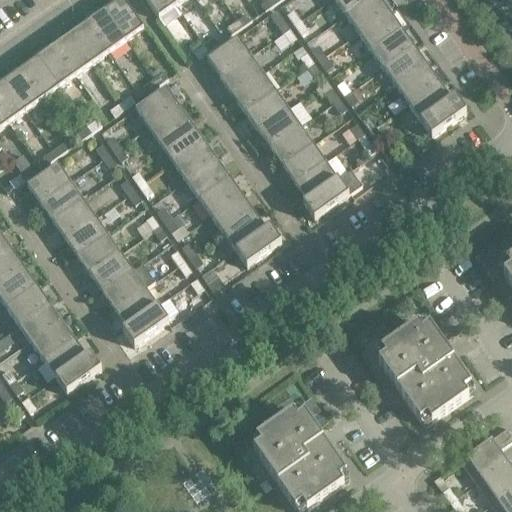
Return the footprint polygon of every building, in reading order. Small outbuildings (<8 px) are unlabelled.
[(176,9),(169,0),(143,0),(159,21),(176,9)] [(189,0),(169,0),(176,9),(189,0)] [(372,0),(335,0),(333,2),(345,19),(372,0)] [(389,15),(378,0),(372,0),(345,19),(358,37),(389,15)] [(276,7),(271,1),(261,8),(265,15),(276,7)] [(144,32),(122,2),(105,14),(126,44),(144,32)] [(126,44),(105,14),(88,26),(109,56),(126,44)] [(287,19),(294,29),(301,25),(293,14),(287,19)] [(402,33),(389,15),(358,37),(371,55),(402,33)] [(247,17),(237,25),(242,31),(252,24),(247,17)] [(275,27),(283,37),(289,33),(282,22),(275,27)] [(242,31),(237,25),(227,32),(231,39),(242,31)] [(308,35),(301,25),(294,29),(302,40),(308,35)] [(109,56),(88,26),(72,38),(93,68),(109,56)] [(297,43),(289,33),(283,37),(290,48),(297,43)] [(414,51),(402,33),(371,55),(383,73),(414,51)] [(93,68),(72,38),(55,50),(76,80),(93,68)] [(214,41),(204,48),(208,55),(219,47),(214,41)] [(207,63),(208,64),(220,81),(250,60),(237,41),(207,63)] [(208,55),(204,48),(193,55),(198,62),(208,55)] [(76,80),(55,50),(38,61),(59,92),(76,80)] [(312,54),(319,65),(326,60),(318,50),(312,54)] [(426,69),(414,51),(383,73),(396,90),(426,69)] [(300,62),(308,73),(314,68),(307,58),(300,62)] [(263,77),(250,60),(220,81),(232,99),(263,77)] [(333,70),(326,60),(319,65),(326,75),(333,70)] [(59,92),(38,61),(21,73),(42,103),(59,92)] [(322,78),(314,68),(308,73),(315,83),(322,78)] [(439,86),(426,69),(396,90),(408,108),(439,86)] [(159,71),(150,77),(154,83),(163,77),(159,71)] [(42,103),(21,73),(4,85),(25,115),(42,103)] [(154,83),(153,84),(158,90),(168,83),(164,76),(163,77),(154,83)] [(275,95),(263,77),(232,99),(244,117),(275,95)] [(158,90),(153,84),(143,91),(148,98),(158,90)] [(25,115),(4,85),(0,88),(0,114),(9,127),(25,115)] [(337,90),(344,100),(351,96),(344,85),(337,90)] [(451,103),(439,86),(408,108),(420,126),(451,104),(451,103)] [(135,113),(148,132),(179,110),(166,92),(135,113)] [(326,98),(333,109),(340,104),(332,93),(326,98)] [(288,113),(275,95),(244,117),(257,135),(288,113)] [(358,106),(351,96),(344,100),(352,111),(358,106)] [(130,100),(120,107),(125,114),(135,106),(130,100)] [(455,101),(451,103),(451,104),(420,126),(432,141),(466,117),(455,101)] [(347,114),(340,104),(333,109),(340,119),(347,114)] [(125,114),(120,107),(110,114),(114,121),(125,114)] [(191,128),(179,110),(148,132),(161,149),(191,128)] [(300,131),(288,113),(257,135),(270,153),(300,131)] [(0,133),(9,127),(0,114),(0,133)] [(362,125),(369,136),(376,131),(369,121),(362,125)] [(97,123),(86,131),(91,137),(101,130),(97,123)] [(204,145),(191,128),(161,149),(173,167),(204,145)] [(357,143),(358,144),(364,139),(357,129),(351,133),(357,143)] [(91,137),(86,131),(76,138),(81,145),(91,137)] [(313,149),(300,131),(270,153),(282,170),(313,149)] [(383,141),(376,131),(369,136),(377,146),(383,141)] [(350,132),(342,138),(350,148),(357,143),(351,133),(350,132)] [(372,149),(364,139),(358,144),(365,154),(372,149)] [(107,146),(114,156),(121,151),(113,141),(107,146)] [(217,164),(204,145),(173,167),(186,185),(217,164)] [(63,147),(53,154),(58,161),(68,154),(63,147)] [(96,154),(103,164),(110,159),(102,149),(96,154)] [(325,166),(313,149),(282,170),(294,188),(325,166)] [(382,153),(389,164),(396,159),(388,149),(382,153)] [(128,162),(121,151),(114,156),(121,166),(128,162)] [(58,161),(53,154),(42,162),(47,168),(58,161)] [(117,170),(110,159),(103,164),(110,174),(117,170)] [(23,160),(14,166),(21,176),(30,169),(23,160)] [(229,181),(217,164),(186,185),(198,203),(229,181)] [(338,184),(325,166),(294,188),(306,205),(307,205),(338,184)] [(27,190),(28,191),(40,208),(70,187),(58,168),(27,190)] [(30,171),(20,178),(24,184),(35,177),(30,171)] [(132,181),(139,191),(146,187),(138,176),(132,181)] [(24,184),(20,178),(9,185),(14,192),(24,184)] [(242,199),(229,181),(198,203),(211,221),(242,199)] [(120,189),(128,199),(134,195),(127,184),(120,189)] [(349,200),(338,184),(307,205),(306,205),(303,208),(314,224),(349,200)] [(83,204),(70,187),(40,208),(52,226),(83,204)] [(153,197),(146,187),(139,191),(146,202),(153,197)] [(142,205),(134,195),(128,199),(135,210),(142,205)] [(254,217),(242,199),(211,221),(223,238),(254,217)] [(95,222),(83,204),(52,226),(65,244),(95,222)] [(157,217),(164,227),(171,222),(164,212),(157,217)] [(266,234),(254,217),(223,238),(236,256),(266,234)] [(178,218),(171,222),(178,232),(184,227),(178,218)] [(146,225),(153,235),(160,230),(152,220),(146,225)] [(108,240),(95,222),(65,244),(77,262),(108,240)] [(178,232),(171,222),(164,227),(172,237),(178,233),(178,232)] [(167,241),(160,230),(153,235),(160,245),(167,241)] [(270,231),(266,234),(236,256),(247,272),(281,247),(270,231)] [(0,262),(12,254),(0,238),(0,262)] [(120,258),(108,240),(77,262),(90,280),(120,258)] [(182,252),(189,262),(196,258),(189,247),(182,252)] [(0,288),(24,272),(12,254),(0,262),(0,288)] [(170,260),(178,270),(184,266),(177,255),(170,260)] [(133,275),(120,258),(90,280),(102,297),(133,275)] [(203,268),(196,258),(189,262),(196,273),(203,268)] [(503,278),(511,290),(511,262),(506,267),(510,273),(503,278)] [(192,276),(184,266),(178,270),(185,281),(192,276)] [(37,290),(24,272),(0,288),(0,303),(6,312),(37,290)] [(145,293),(133,275),(102,297),(115,315),(145,293)] [(202,280),(209,290),(216,286),(208,275),(202,280)] [(198,298),(204,294),(197,283),(190,288),(198,298)] [(49,308),(37,290),(6,312),(18,330),(49,308)] [(158,311),(145,293),(115,315),(127,332),(127,333),(158,311)] [(62,326),(49,308),(18,330),(31,347),(62,326)] [(169,326),(158,311),(127,333),(127,332),(123,335),(134,351),(169,326)] [(74,343),(62,326),(31,347),(43,365),(74,343)] [(473,397),(474,393),(430,330),(423,335),(418,329),(381,355),(386,361),(379,366),(423,429),(427,430),(473,397)] [(86,360),(74,343),(43,365),(56,382),(86,361),(86,360)] [(90,357),(86,360),(86,361),(56,382),(67,398),(101,374),(90,357)] [(2,379),(9,389),(16,384),(9,374),(2,379)] [(23,395),(16,384),(9,389),(17,399),(23,395)] [(12,403),(5,392),(0,395),(0,400),(5,407),(12,403)] [(29,417),(36,412),(28,402),(22,407),(29,417)] [(24,421),(17,410),(10,415),(18,425),(24,421)] [(254,454),(280,491),(294,511),(310,511),(348,486),(349,481),(317,436),(305,418),(298,423),(294,417),(256,443),(261,449),(254,454)] [(475,487),(476,488),(507,466),(499,455),(511,446),(511,435),(509,431),(460,466),(461,468),(462,467),(471,475),(476,487),(475,487)] [(511,495),(511,472),(507,466),(476,488),(477,489),(486,497),(491,508),(490,509),(491,510),(511,495)] [(449,492),(442,497),(450,507),(456,502),(449,492)] [(511,511),(511,495),(491,510),(492,511),(493,510),(494,511),(511,511)] [(462,511),(463,511),(456,502),(450,507),(453,511),(462,511)]
